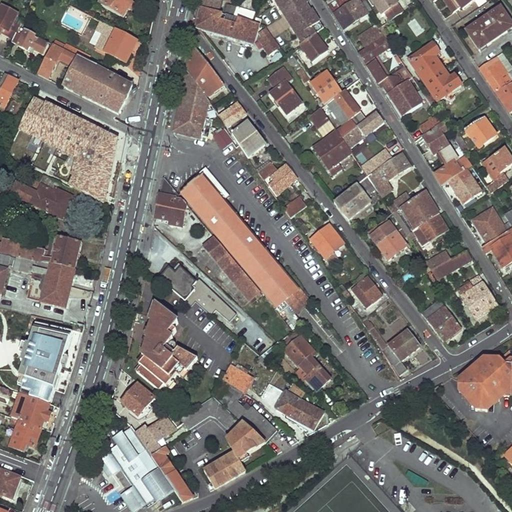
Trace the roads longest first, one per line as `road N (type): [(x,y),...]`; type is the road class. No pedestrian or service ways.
road 1 (residential): [(450,364),(198,38),(174,28)]
road 2 (primary): [(47,511),(114,311),(151,138)]
road 3 (residential): [(315,0),(511,307)]
road 4 (residential): [(186,511),(450,364)]
road 5 (residential): [(151,138),(0,61)]
road 6 (residential): [(511,128),(423,0)]
